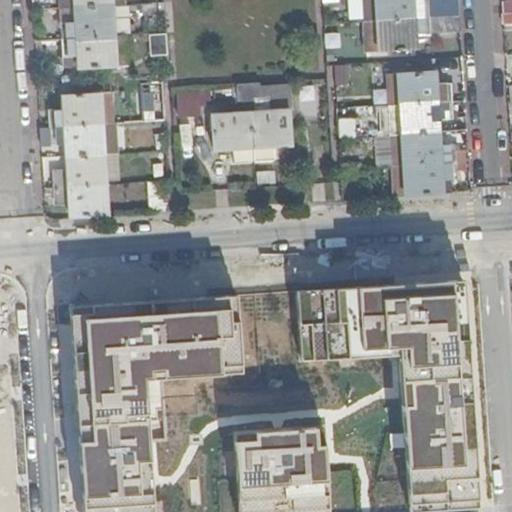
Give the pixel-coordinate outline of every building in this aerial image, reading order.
[(77,0),(78,23),(63,24),(67,52),(80,51),(81,65),(131,61),(129,29),(134,28),(131,0),(77,0)] [(367,0),(369,17),(379,16),(381,36),(372,36),(372,48),(416,45),(415,25),(462,21),(460,0),(367,0)] [(165,34),(145,35),(146,57),(166,56),(165,34)] [(396,192),(408,191),(444,189),(443,168),(457,167),(458,158),(469,157),(469,136),(456,136),(455,132),(440,132),(438,109),(453,108),(451,87),(436,87),(435,68),(399,71),(404,132),(393,133),(394,163),(396,192)] [(59,92),(64,92),(87,90),(86,78),(58,79),(59,92)] [(251,110),(288,108),(287,78),(258,80),(259,97),(250,98),(251,110)] [(247,110),(237,111),(212,113),(214,145),(290,140),(288,108),(251,110),(250,98),(259,97),(258,80),(236,82),(237,98),(247,98),(247,110)] [(181,114),(201,114),(201,100),(210,100),(210,87),(181,88),(181,114)] [(70,195),(71,214),(111,211),(109,181),(106,181),(101,118),(115,117),(112,89),(87,90),(64,92),(65,112),(49,113),(51,134),(66,134),(68,172),(54,173),(55,195),(70,195)] [(237,103),(237,111),(247,110),(247,98),(237,98),(237,103)] [(356,138),(357,118),(335,118),(335,137),(356,138)] [(372,137),(374,169),(390,168),(388,136),(372,137)] [(338,166),(340,196),(356,195),(354,165),(338,166)] [(259,182),(271,182),(271,167),(259,167),(259,182)] [(147,178),(149,208),(168,208),(166,177),(147,178)] [(495,511),(469,257),(276,274),(287,378),(399,413),(415,511),(495,511)] [(192,278),(39,273),(57,511),(133,511),(123,384),(221,387),(192,278)] [(332,511),(325,426),(189,439),(195,511),(332,511)]
